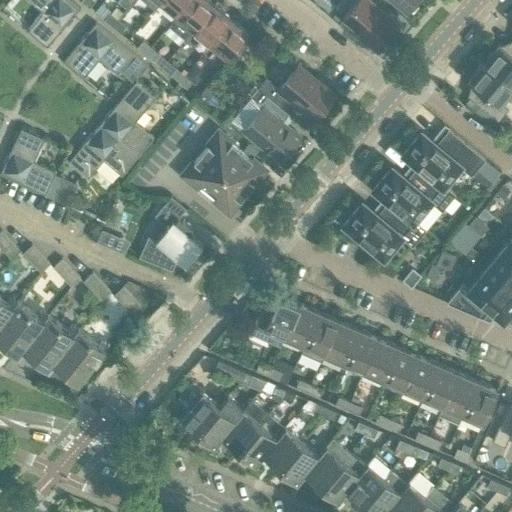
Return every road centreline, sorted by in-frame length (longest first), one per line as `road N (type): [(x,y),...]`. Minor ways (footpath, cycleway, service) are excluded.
road 1 (residential): [(511,342),(266,240)]
road 2 (residential): [(207,305),(0,206)]
road 3 (residential): [(266,240),(392,93)]
road 4 (residential): [(81,444),(207,305)]
road 5 (tertiary): [(217,511),(81,444)]
road 6 (residential): [(392,93),(283,0)]
road 7 (residential): [(404,80),(511,168)]
